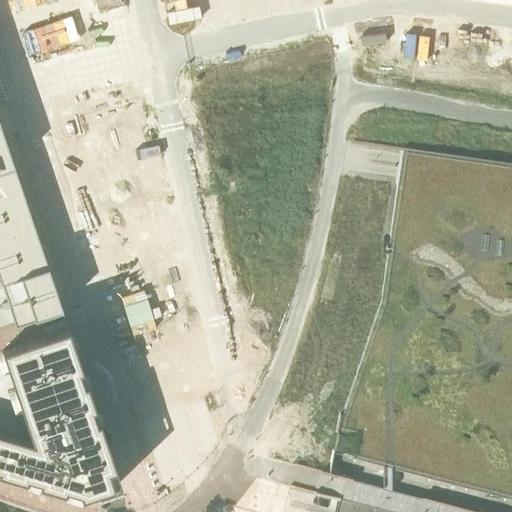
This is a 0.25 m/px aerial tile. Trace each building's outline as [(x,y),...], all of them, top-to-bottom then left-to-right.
[(205,0),(191,3),(186,4),(190,27),(234,17),(230,0),(205,0)] [(6,143),(0,144),(0,168),(13,164),(6,143)] [(13,164),(0,168),(0,191),(20,184),(13,164)] [(20,184),(0,191),(0,213),(27,205),(20,184)] [(27,205),(0,213),(0,236),(34,225),(27,205)] [(34,225),(0,236),(0,259),(40,246),(34,225)] [(40,246),(0,259),(0,280),(0,282),(47,266),(40,246)] [(47,266),(0,282),(1,285),(6,299),(7,303),(54,287),(47,266)] [(54,287),(7,303),(8,306),(15,324),(61,308),(54,287)] [(6,299),(0,302),(2,308),(8,306),(7,303),(6,299)] [(0,471),(25,479),(26,476),(39,479),(38,483),(63,490),(64,487),(79,491),(80,496),(84,495),(92,492),(94,491),(106,487),(108,487),(113,485),(110,478),(107,469),(111,468),(114,467),(113,462),(107,445),(99,419),(95,420),(91,407),(94,406),(85,380),(83,373),(82,368),(80,363),(74,346),(67,326),(21,342),(1,349),(19,403),(0,409),(0,471)] [(338,434),(334,450),(349,453),(352,437),(338,434)]
